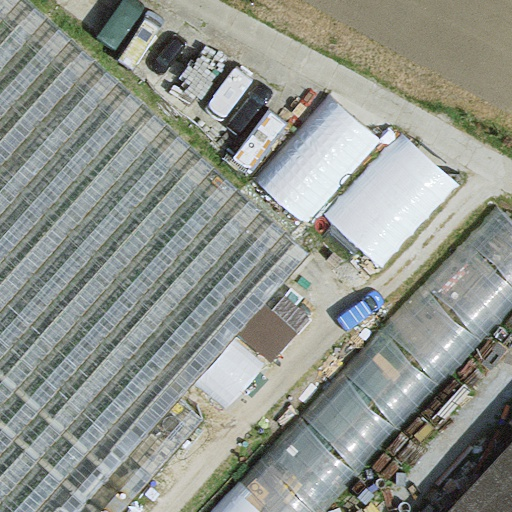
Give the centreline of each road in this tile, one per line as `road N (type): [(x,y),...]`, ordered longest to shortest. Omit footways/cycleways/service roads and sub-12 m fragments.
road 1 (track): [(494,169),(406,268),(338,309),(163,511)]
road 2 (track): [(511,179),(187,0)]
